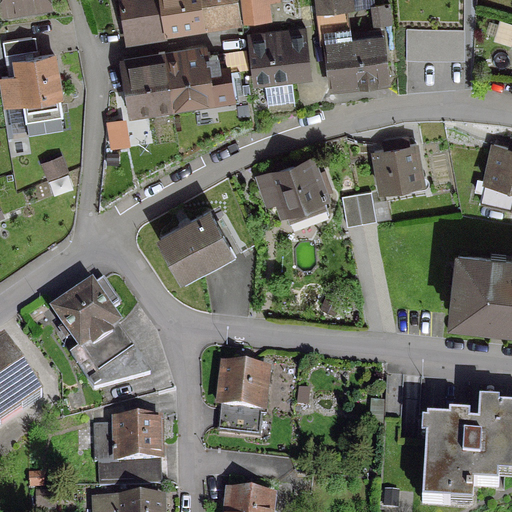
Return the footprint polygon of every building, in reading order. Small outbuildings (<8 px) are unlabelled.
[(1,0),(4,12),(43,6),(42,0),(1,0)] [(117,0),(124,37),(163,31),(158,0),(117,0)] [(158,0),(163,31),(177,29),(219,22),(238,20),(234,0),(158,0)] [(256,0),(241,0),(244,20),(259,18),(256,0)] [(313,0),(315,17),(345,14),(344,10),(349,10),(347,0),(313,0)] [(373,25),(389,23),(387,4),(371,6),(373,25)] [(289,76),(309,74),(303,28),(246,36),(251,81),(262,80),(266,105),(292,102),(289,76)] [(335,36),(322,38),(328,85),(386,78),(381,36),(347,40),(345,28),(334,30),(335,36)] [(465,31),(407,30),(407,61),(464,62),(465,31)] [(204,51),(163,58),(171,105),(212,99),(212,98),(230,95),(224,52),(205,55),(204,51)] [(25,131),(62,126),(51,54),(24,59),(23,52),(4,56),(8,76),(0,77),(0,79),(4,103),(21,100),(25,131)] [(157,58),(119,64),(127,112),(171,105),(163,58),(162,52),(156,53),(157,58)] [(383,150),(372,152),(379,190),(421,183),(414,144),(399,147),(398,140),(382,143),(383,150)] [(509,209),(511,196),(511,146),(507,145),(507,148),(492,145),(483,181),(476,180),(474,190),(481,192),(478,202),(509,209)] [(51,174),(68,168),(63,156),(47,162),(51,174)] [(276,171),(277,175),(271,178),(266,180),(272,195),(283,191),(292,217),(294,216),(302,221),(331,210),(329,204),(330,203),(326,192),(329,191),(327,186),(324,187),(313,158),(276,171)] [(347,227),(356,226),(369,224),(376,222),(372,193),(343,197),(347,227)] [(158,238),(184,283),(233,256),(208,211),(158,238)] [(511,261),(456,256),(450,315),(511,322),(511,261)] [(117,305),(101,281),(54,313),(64,327),(58,331),(64,339),(69,336),(79,349),(69,356),(92,390),(148,375),(106,313),(117,305)] [(3,347),(0,348),(0,418),(36,395),(3,347)] [(218,406),(219,406),(217,432),(257,436),(259,411),(261,411),(265,371),(222,366),(218,406)] [(511,463),(511,409),(481,407),(481,416),(476,416),(471,416),(471,417),(451,415),(451,421),(429,419),(425,502),(452,504),(453,493),(475,495),(476,485),(500,486),(502,463),(511,463)] [(159,484),(157,420),(114,422),(114,427),(91,428),(92,463),(96,463),(97,486),(159,484)] [(40,475),(28,475),(28,487),(41,486),(40,475)] [(273,511),(275,494),(232,489),(229,511),(273,511)] [(48,492),(35,493),(35,505),(48,505),(48,492)] [(96,511),(159,511),(159,499),(97,501),(96,511)]
